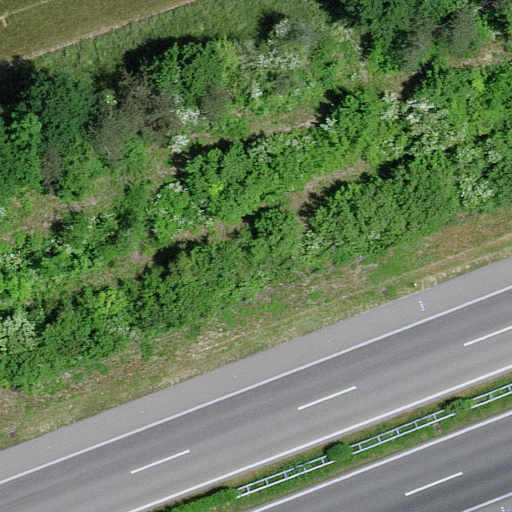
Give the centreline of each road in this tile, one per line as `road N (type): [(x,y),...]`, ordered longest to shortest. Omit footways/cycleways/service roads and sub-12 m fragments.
road 1 (motorway): [(511,326),(27,511)]
road 2 (motorway): [(360,511),(511,453)]
